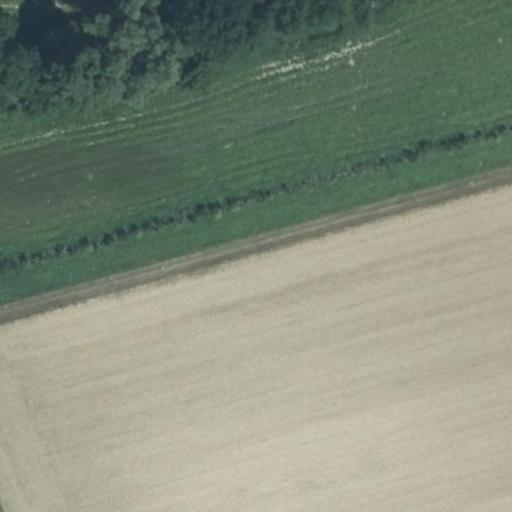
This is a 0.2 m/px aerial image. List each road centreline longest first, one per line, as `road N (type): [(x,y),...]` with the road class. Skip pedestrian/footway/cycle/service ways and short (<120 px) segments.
road 1 (track): [(511,161),(0,307)]
road 2 (track): [(0,0),(95,9),(127,0)]
